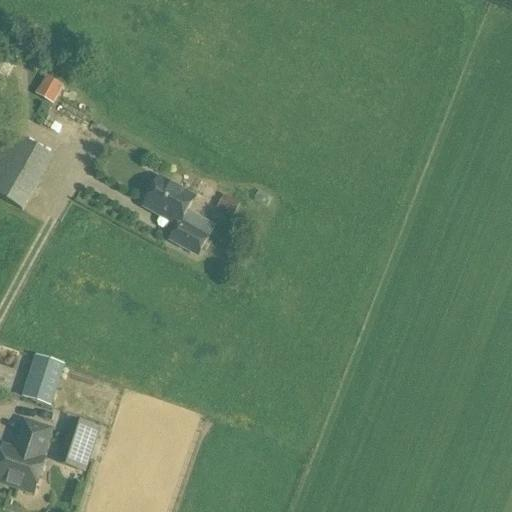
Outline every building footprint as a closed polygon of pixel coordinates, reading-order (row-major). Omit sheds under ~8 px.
[(46,78),(36,96),(54,106),(64,88),(46,78)] [(49,113),(52,107),(41,101),(38,107),(49,113)] [(0,199),(23,212),(53,158),(10,134),(0,152),(0,199)] [(199,256),(209,239),(215,227),(188,212),(196,199),(161,179),(145,207),(179,226),(171,241),(199,256)] [(233,219),(240,205),(223,196),(216,211),(233,219)] [(36,357),(22,399),(52,409),(65,367),(36,357)] [(89,461),(99,430),(74,422),(64,453),(89,461)] [(43,460),(52,431),(26,423),(18,445),(20,446),(18,452),(4,447),(0,460),(0,483),(35,495),(46,461),(43,460)]
